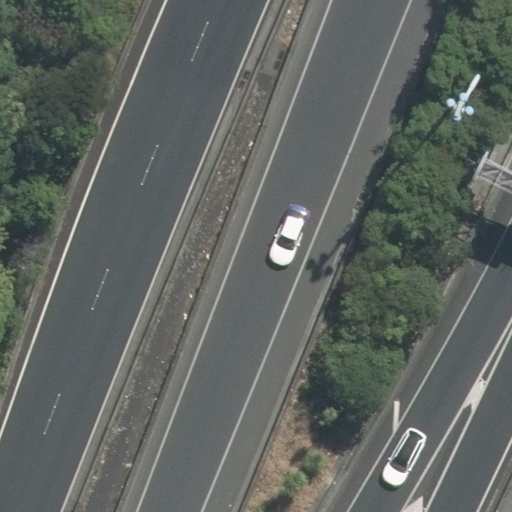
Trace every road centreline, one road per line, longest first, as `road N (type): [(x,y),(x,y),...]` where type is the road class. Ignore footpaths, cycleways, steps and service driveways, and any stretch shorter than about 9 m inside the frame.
road 1 (motorway): [(362,0),(167,511)]
road 2 (motorway): [(28,511),(150,167),(222,0)]
road 3 (motorway): [(511,288),(378,511)]
road 4 (motorway): [(511,341),(434,511)]
